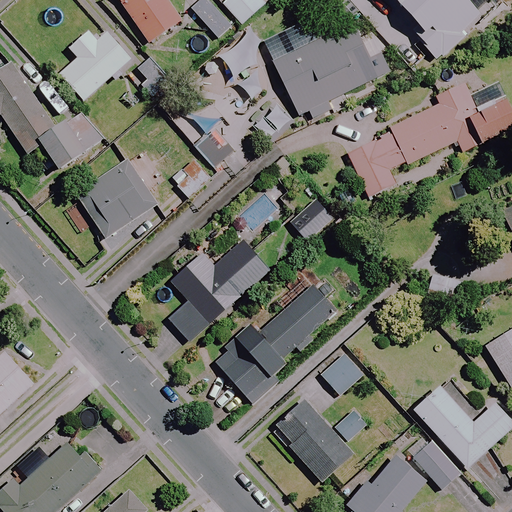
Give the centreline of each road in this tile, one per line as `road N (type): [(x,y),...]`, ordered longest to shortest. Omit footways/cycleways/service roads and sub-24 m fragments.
road 1 (residential): [(73,315),(245,179),(322,130),(353,131),(360,139)]
road 2 (residential): [(73,315),(252,511)]
